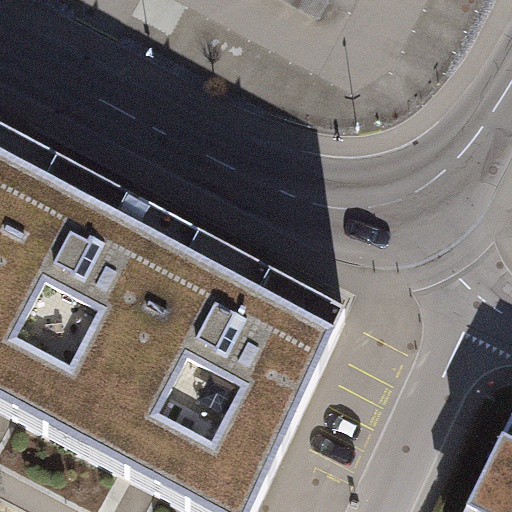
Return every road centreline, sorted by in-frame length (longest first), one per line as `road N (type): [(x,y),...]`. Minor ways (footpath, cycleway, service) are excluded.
road 1 (secondary): [(408,197),(353,209),(274,191),(0,45)]
road 2 (residential): [(476,308),(385,511)]
road 3 (secondary): [(511,83),(469,145),(408,197)]
road 4 (residential): [(476,308),(408,197)]
